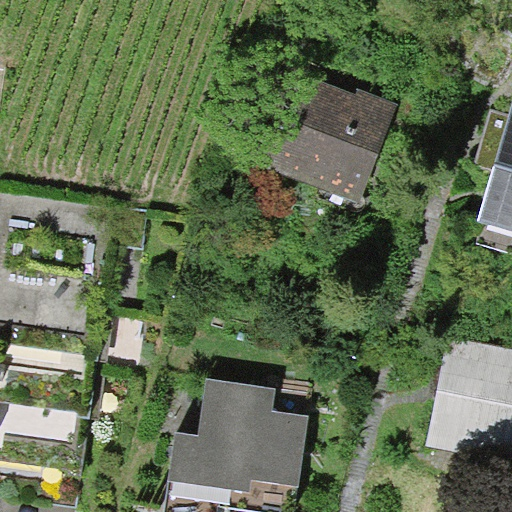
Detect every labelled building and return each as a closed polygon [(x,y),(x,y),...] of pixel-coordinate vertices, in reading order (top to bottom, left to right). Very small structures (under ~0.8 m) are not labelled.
[(258,172),(357,209),(396,107),(297,69),(258,172)] [(482,229),(511,237),(511,121),(493,116),(479,167),(498,173),(482,229)] [(0,460),(81,473),(122,204),(0,185),(0,460)] [(429,450),(511,466),(511,355),(451,343),(429,450)] [(268,511),(271,494),(294,497),(304,397),(202,387),(197,446),(172,444),(164,511),(268,511)]
